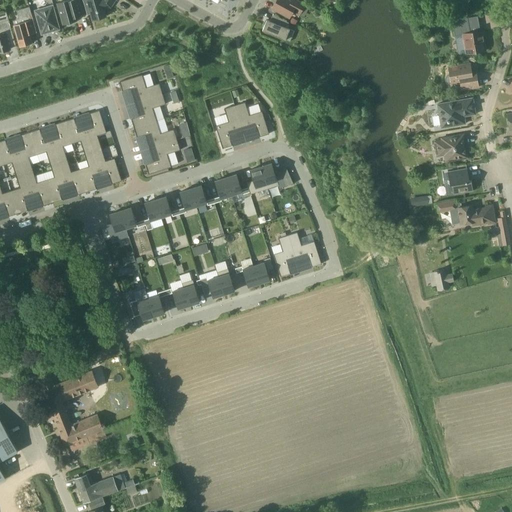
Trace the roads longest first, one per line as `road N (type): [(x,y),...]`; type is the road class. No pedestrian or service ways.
road 1 (residential): [(85,210),(125,337),(338,273),(285,144),(137,188)]
road 2 (residential): [(0,127),(105,93),(137,188)]
road 3 (residential): [(511,216),(485,128),(511,20)]
road 4 (residential): [(72,511),(0,348)]
road 5 (residential): [(0,69),(139,23),(153,0)]
road 6 (track): [(511,492),(385,511)]
